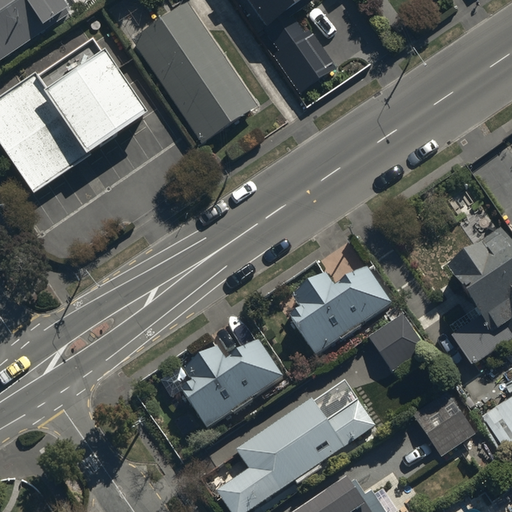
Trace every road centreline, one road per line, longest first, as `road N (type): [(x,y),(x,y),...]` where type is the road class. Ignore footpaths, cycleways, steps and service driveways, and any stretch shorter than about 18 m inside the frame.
road 1 (tertiary): [(511,52),(36,374)]
road 2 (residential): [(131,511),(36,374)]
